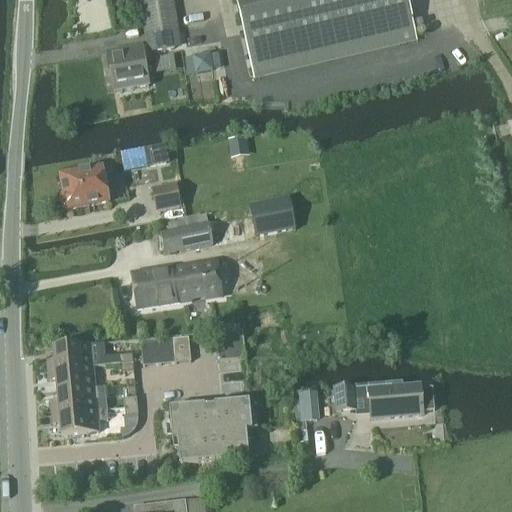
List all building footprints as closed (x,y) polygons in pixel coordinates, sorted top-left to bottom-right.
[(137,0),(145,39),(171,34),(177,33),(170,0),(137,0)] [(413,31),(405,0),(233,0),(252,79),(415,41),(413,31)] [(148,55),(174,51),(171,34),(145,39),(148,55)] [(113,95),(148,89),(141,50),(107,56),(113,95)] [(209,57),(191,60),(194,78),(212,74),(209,57)] [(229,160),(244,158),(242,142),(227,143),(229,160)] [(163,150),(144,154),(147,170),(166,166),(163,150)] [(108,206),(104,188),(112,186),(109,170),(101,171),(59,179),(62,198),(59,202),(61,210),(65,212),(65,214),(108,206)] [(156,215),(179,211),(175,189),(152,193),(156,215)] [(294,233),(288,201),(249,209),(250,217),(255,240),(273,237),(294,233)] [(160,237),(159,237),(163,258),(212,249),(211,247),(209,229),(208,227),(160,237)] [(215,264),(130,278),(136,313),(190,305),(189,301),(204,299),(205,302),(221,300),(215,264)] [(218,364),(244,362),(242,334),(215,336),(218,364)] [(174,366),(190,365),(187,341),(172,342),(174,366)] [(158,368),(174,366),(172,342),(156,344),(158,368)] [(142,369),(158,368),(156,344),(140,345),(142,369)] [(104,360),(104,359),(103,347),(90,348),(52,352),(53,364),(46,364),(47,374),(92,370),(119,368),(132,366),(131,358),(104,360)] [(132,366),(119,368),(120,376),(133,375),(132,366)] [(56,395),(94,392),(92,370),(47,374),(48,385),(55,384),(56,395)] [(401,386),(333,392),(333,393),(334,401),(335,414),(355,412),(354,399),(368,398),(370,422),(422,417),(422,415),(433,414),(431,391),(420,392),(419,388),(402,390),(401,386)] [(105,402),(95,403),(94,392),(56,395),(57,407),(50,407),(51,417),(106,412),(105,402)] [(314,396),(309,397),(297,398),(299,426),(311,425),(316,424),(314,396)] [(123,411),(136,409),(135,401),(122,402),(123,411)] [(245,433),(251,432),(248,404),(213,407),(214,409),(204,410),(203,408),(168,411),(171,440),(177,440),(179,467),(248,461),(245,433)] [(136,409),(123,411),(124,420),(136,418),(137,418),(136,409)] [(98,435),(97,425),(107,424),(106,412),(51,417),(52,428),(59,427),(60,439),(98,435)]
